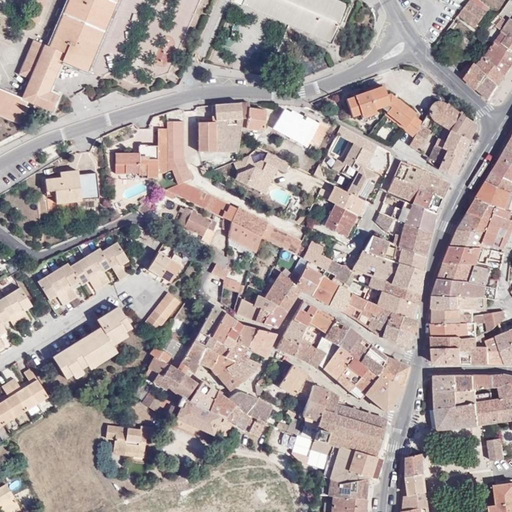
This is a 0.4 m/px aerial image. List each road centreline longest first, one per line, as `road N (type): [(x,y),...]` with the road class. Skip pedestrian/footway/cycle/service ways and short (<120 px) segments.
road 1 (tertiary): [(0,167),(157,102),(206,92),(301,91),(415,43)]
road 2 (residential): [(0,232),(34,259),(135,216),(207,266),(201,294),(211,302)]
road 3 (residential): [(349,265),(398,152),(466,187)]
road 4 (residential): [(270,349),(260,370),(226,394),(202,373),(197,378),(178,366),(211,302)]
road 5 (primary): [(421,358),(438,248),(466,187)]
road 6 (residential): [(421,358),(374,341),(300,295),(280,331)]
road 7 (residential): [(407,419),(353,402),(321,373),(270,349)]
road 8 (residential): [(0,361),(111,291)]
